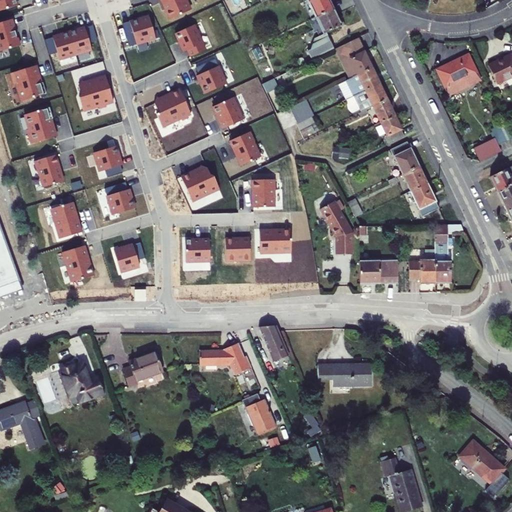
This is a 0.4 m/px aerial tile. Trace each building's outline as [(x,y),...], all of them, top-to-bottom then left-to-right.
[(0,0),(0,8),(16,4),(15,0),(0,0)] [(160,0),(161,2),(162,2),(165,7),(164,8),(168,18),(188,9),(184,0),(160,0)] [(312,21),(330,12),(323,0),(315,0),(305,5),(312,21)] [(337,28),(330,12),(312,21),(320,36),(311,41),(307,53),(304,54),(308,63),(331,52),(322,36),(337,28)] [(147,14),(121,22),(128,45),(154,37),(147,14)] [(11,17),(0,20),(0,49),(18,44),(13,28),(14,27),(11,17)] [(193,23),(174,32),(183,50),(187,48),(190,55),(204,48),(193,23)] [(92,24),(84,26),(88,41),(96,38),(92,24)] [(84,25),(67,30),(74,53),(90,48),(88,41),(84,26),(84,25)] [(67,30),(51,35),(51,36),(56,51),(58,58),(74,53),(67,30)] [(51,36),(44,38),(48,53),(56,51),(51,36)] [(334,59),(356,48),(353,41),(331,52),(334,59)] [(345,82),(367,72),(356,48),(334,59),(345,82)] [(214,57),(194,66),(197,73),(195,74),(204,92),(225,82),(214,57)] [(471,79),(462,60),(430,75),(440,97),(443,96),(444,99),(456,93),(453,86),(471,79)] [(511,62),(508,64),(507,62),(483,72),(490,90),(505,84),(507,90),(511,88),(511,62)] [(38,75),(34,64),(9,71),(12,83),(15,82),(21,99),(45,92),(42,81),(37,82),(35,76),(38,75)] [(350,100),(375,88),(367,72),(345,82),(349,91),(345,92),(344,90),(337,94),(341,104),(350,100)] [(87,82),(81,78),(77,84),(79,92),(78,95),(81,110),(96,105),(99,107),(103,106),(104,103),(112,101),(104,74),(93,77),(94,79),(87,82)] [(263,84),(267,93),(279,87),(274,78),(263,84)] [(162,98),(155,95),(153,102),(156,109),(155,112),(160,126),(175,120),(177,121),(181,119),(182,117),(189,113),(178,88),(168,93),(169,95),(162,98)] [(358,116),(361,114),(368,111),(382,104),(375,88),(350,100),(358,116)] [(232,96),(211,105),(221,127),(242,118),(232,96)] [(305,99),(290,107),(297,123),(309,117),(312,116),(313,115),(305,99)] [(376,127),(390,120),(382,104),(368,111),(376,127)] [(48,106),(24,113),(28,127),(25,128),(29,142),(54,135),(51,124),(48,124),(46,118),(51,117),(48,106)] [(297,123),(303,136),(318,129),(312,116),(309,117),(297,123)] [(376,127),(382,140),(379,141),(382,148),(399,140),(390,120),(376,127)] [(507,145),(499,129),(484,136),(491,152),(507,145)] [(249,130),(228,139),(233,149),(240,164),(259,156),(252,141),(254,140),(249,130)] [(92,151),(98,170),(120,163),(115,144),(92,151)] [(334,146),(334,157),(350,157),(350,147),(334,146)] [(398,178),(414,171),(402,146),(386,154),(398,178)] [(55,153),(32,160),(36,170),(37,170),(42,185),(61,180),(57,164),(58,164),(55,153)] [(118,164),(103,169),(106,176),(120,171),(118,164)] [(190,172),(180,176),(191,201),(219,189),(212,175),(209,174),(206,167),(200,164),(197,171),(191,174),(190,172)] [(406,196),(422,188),(414,171),(398,178),(406,196)] [(511,188),(511,182),(507,171),(484,182),(491,198),(511,188)] [(273,178),(250,179),(250,190),(251,190),(252,206),(272,206),(271,189),(273,189),(273,178)] [(103,187),(105,194),(126,188),(123,181),(103,187)] [(126,188),(105,194),(111,213),(133,207),(128,187),(126,188)] [(422,188),(406,196),(418,221),(433,214),(422,188)] [(511,188),(491,198),(497,211),(511,203),(511,188)] [(360,215),(352,198),(345,201),(353,218),(360,215)] [(72,200),(50,207),(55,223),(54,224),(58,237),(81,230),(77,217),(76,217),(74,211),(75,211),(72,200)] [(350,230),(335,200),(319,208),(335,238),(335,254),(350,254),(350,230)] [(511,203),(497,211),(503,224),(511,219),(511,203)] [(511,219),(503,224),(510,239),(511,237),(511,219)] [(447,226),(433,226),(434,259),(434,283),(450,283),(450,263),(443,263),(443,242),(447,242),(447,226)] [(271,228),(257,229),(258,252),(272,252),(272,250),(289,250),(289,228),(278,228),(278,229),(271,229),(271,228)] [(0,300),(3,299),(0,291),(13,286),(16,295),(28,290),(25,279),(18,281),(0,229),(0,300)] [(248,236),(223,237),(224,260),(248,259),(248,236)] [(208,238),(183,238),(184,261),(208,260),(208,238)] [(131,243),(112,248),(119,271),(138,265),(136,259),(143,256),(139,241),(132,244),(131,243)] [(67,263),(72,279),(94,273),(90,263),(89,263),(88,257),(89,257),(85,243),(62,250),(66,263),(67,263)] [(434,259),(425,259),(425,263),(408,263),(408,280),(419,280),(419,283),(434,283),(434,259)] [(378,261),(357,261),(358,284),(397,283),(396,268),(378,268),(378,261)] [(146,290),(133,290),(134,302),(146,302),(146,290)] [(272,336),(255,336),(269,370),(284,364),(272,336)] [(215,353),(191,354),(191,368),(222,367),(227,377),(244,370),(239,358),(236,360),(230,346),(215,352),(215,353)] [(156,374),(148,355),(123,365),(125,370),(117,373),(124,390),(132,387),(131,384),(156,374)] [(73,365),(51,373),(60,399),(67,397),(70,405),(94,397),(87,380),(79,383),(73,365)] [(366,367),(316,369),(316,384),(328,384),(328,390),(367,388),(366,367)] [(251,396),(236,403),(252,437),(271,428),(259,401),(255,403),(251,396)] [(33,440),(20,406),(0,413),(0,433),(16,428),(22,444),(33,440)] [(501,473),(470,444),(455,460),(487,488),(501,473)] [(388,461),(374,465),(379,478),(384,477),(394,511),(404,511),(417,509),(405,471),(392,475),(388,461)] [(152,511),(148,509),(145,511),(183,511),(161,499),(154,511),(152,511)]
